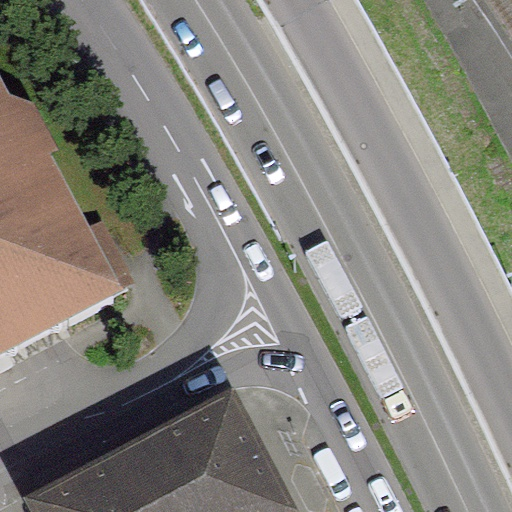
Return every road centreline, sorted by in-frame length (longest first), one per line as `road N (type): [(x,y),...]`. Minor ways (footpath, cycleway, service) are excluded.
road 1 (primary): [(487,511),(405,344),(214,0)]
road 2 (primary): [(511,384),(304,0)]
road 3 (primary): [(76,0),(293,312)]
road 4 (residential): [(0,454),(89,420),(293,312)]
road 5 (primary): [(293,312),(396,511)]
